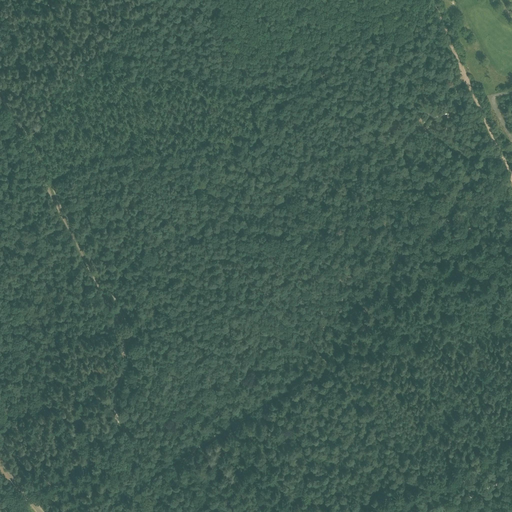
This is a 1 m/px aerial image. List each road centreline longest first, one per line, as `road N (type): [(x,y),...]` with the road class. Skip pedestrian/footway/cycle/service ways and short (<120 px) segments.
road 1 (track): [(467,79),(446,116),(427,116),(387,138),(305,163),(265,220),(276,269),(262,278),(243,273),(219,296),(173,314),(159,310),(137,253),(138,163),(112,51),(43,0)]
road 2 (track): [(0,98),(121,330),(108,502)]
road 3 (track): [(157,471),(328,368),(511,280)]
road 4 (track): [(441,17),(248,56),(212,78),(112,51)]
road 5 (track): [(279,198),(243,203),(114,152),(50,181)]
road 6 (track): [(511,181),(433,0)]
road 7 (track): [(316,156),(276,141),(252,98),(212,78)]
road 8 (track): [(374,140),(416,99),(451,40)]
road 9 (track): [(502,156),(471,159),(440,139),(418,139),(399,117)]
